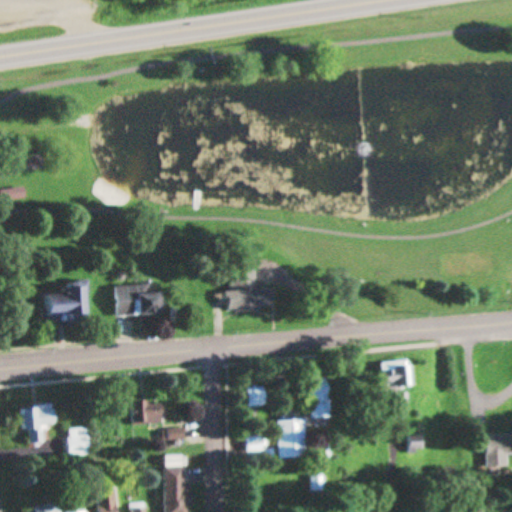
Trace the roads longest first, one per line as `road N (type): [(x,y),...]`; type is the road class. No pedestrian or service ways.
road 1 (tertiary): [(0,368),(511,322)]
road 2 (primary): [(392,0),(0,58)]
road 3 (residential): [(217,511),(213,348)]
